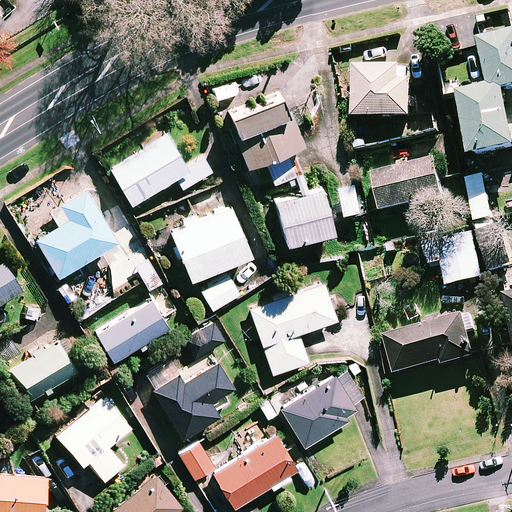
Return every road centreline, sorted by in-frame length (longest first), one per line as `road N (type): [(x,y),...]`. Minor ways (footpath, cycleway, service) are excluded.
road 1 (secondary): [(279,0),(139,47),(0,133)]
road 2 (residential): [(511,473),(375,511)]
